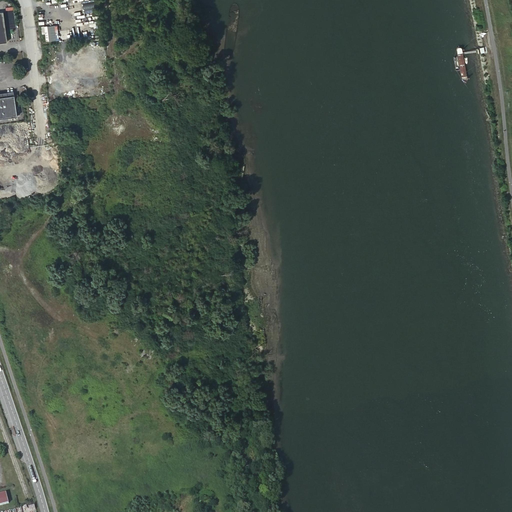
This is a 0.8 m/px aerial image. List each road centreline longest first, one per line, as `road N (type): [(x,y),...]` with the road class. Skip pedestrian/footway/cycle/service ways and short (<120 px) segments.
road 1 (unclassified): [(43,511),(0,376)]
road 2 (unclassified): [(24,0),(41,138)]
